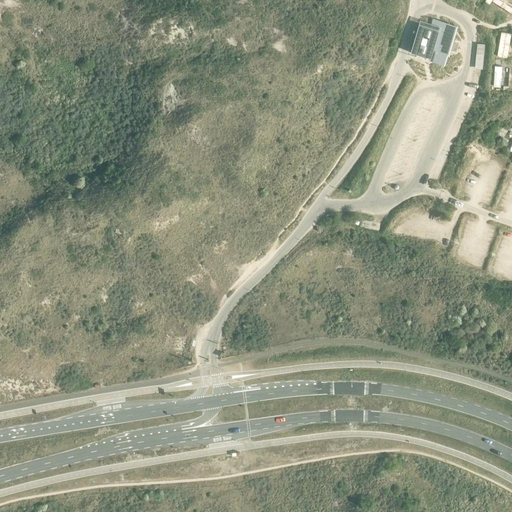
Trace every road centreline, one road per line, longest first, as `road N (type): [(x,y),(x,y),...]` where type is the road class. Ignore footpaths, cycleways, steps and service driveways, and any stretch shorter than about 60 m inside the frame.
road 1 (primary): [(183,435),(379,417),(449,430),(511,456)]
road 2 (primary): [(511,424),(453,403),(368,388),(219,400)]
road 3 (primary): [(219,400),(0,436)]
road 4 (primary): [(0,476),(183,435)]
